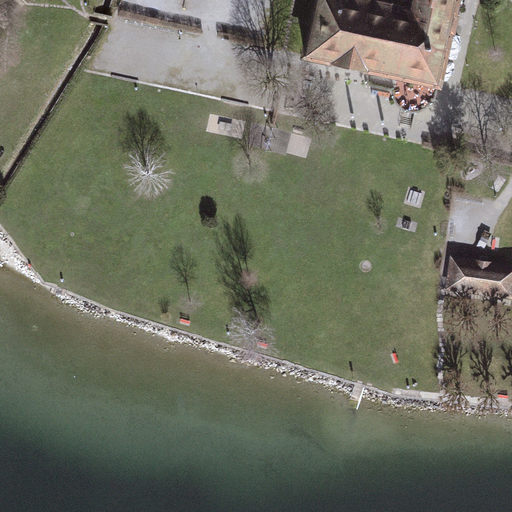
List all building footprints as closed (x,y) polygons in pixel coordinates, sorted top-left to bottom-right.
[(398,0),(395,14),(329,0),(313,0),(298,73),(396,93),(394,102),(396,114),(404,119),(419,122),(427,118),(435,111),(437,101),(447,56),(470,61),(482,0),(398,0)] [(374,100),(348,94),(339,132),(365,138),(374,100)] [(280,147),(282,136),(255,131),(253,143),(280,147)] [(460,239),(449,237),(446,256),(457,258),(460,239)] [(509,268),(449,263),(446,298),(505,303),(509,268)]
